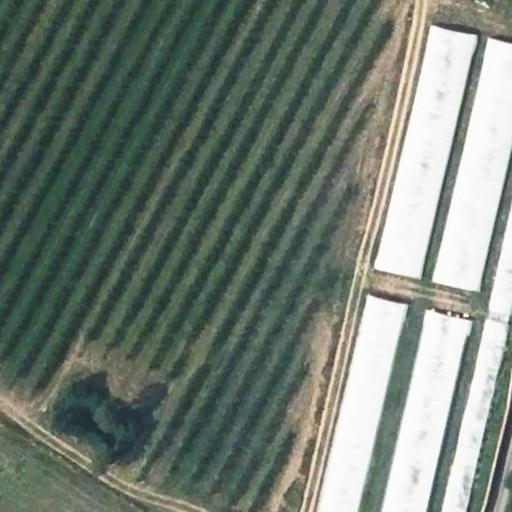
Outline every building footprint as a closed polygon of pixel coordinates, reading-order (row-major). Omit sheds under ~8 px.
[(421,27),(380,275),(427,283),(469,35),(421,27)] [(484,296),(511,139),(511,44),(481,39),(436,287),(484,296)] [(511,137),(448,511),(487,511),(511,365),(511,137)] [(358,511),(402,305),(363,297),(318,511),(358,511)] [(428,511),(462,320),(417,312),(383,511),(428,511)]
